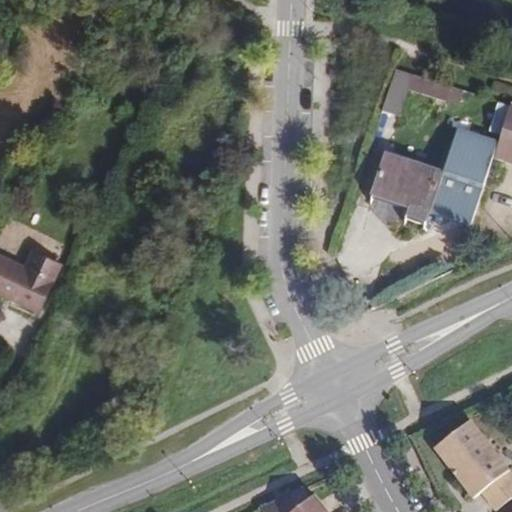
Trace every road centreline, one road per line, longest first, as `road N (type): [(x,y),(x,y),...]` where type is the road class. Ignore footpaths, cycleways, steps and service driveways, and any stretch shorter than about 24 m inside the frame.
road 1 (residential): [(288,296),(279,277),(297,0)]
road 2 (tertiary): [(331,385),(77,511)]
road 3 (tertiary): [(355,375),(387,377),(476,326),(486,310)]
road 4 (tertiary): [(486,310),(468,310),(394,345),(355,375)]
road 5 (residential): [(331,385),(398,511)]
